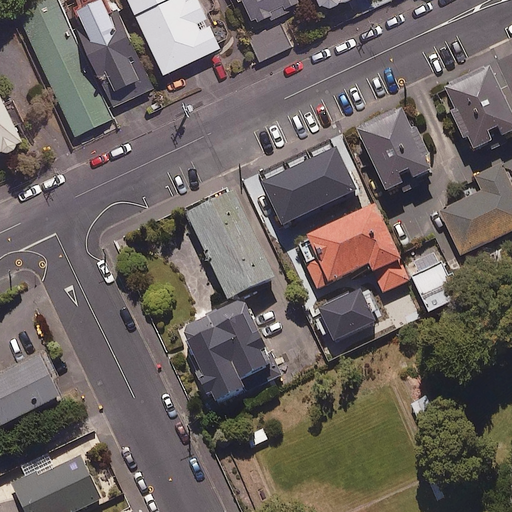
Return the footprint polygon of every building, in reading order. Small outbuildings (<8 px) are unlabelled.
[(73,32),(110,110),(154,89),(128,34),(121,37),(103,0),(90,0),(76,7),(85,26),(73,32)] [(130,0),(137,15),(169,0),(130,0)] [(166,75),(221,50),(211,28),(207,29),(203,20),(207,19),(198,0),(193,0),(190,2),(188,0),(174,0),(144,14),(155,39),(150,41),(166,75)] [(244,0),(255,24),(304,2),(302,0),(244,0)] [(354,0),(319,0),(326,13),(354,0)] [(110,110),(73,32),(60,5),(24,22),(78,136),(114,119),(110,110)] [(299,46),(290,22),(251,37),(259,60),(299,46)] [(511,139),(511,115),(491,73),(446,96),(477,157),(511,139)] [(0,154),(5,153),(14,152),(19,145),(24,143),(0,91),(0,154)] [(436,177),(406,114),(360,136),(390,199),(436,177)] [(511,233),(511,188),(502,168),(478,180),(484,194),(442,214),(463,257),(511,233)] [(277,283),(235,196),(189,219),(231,305),(277,283)] [(411,283),(378,211),(311,241),(322,265),(310,270),(320,293),(372,269),(384,295),(411,283)] [(464,297),(448,264),(414,281),(429,313),(464,297)] [(275,373),(246,308),(185,335),(218,409),(247,396),(243,386),(275,373)] [(360,344),(351,325),(340,330),(348,350),(360,344)] [(0,382),(0,433),(68,403),(48,361),(0,382)] [(446,417),(437,396),(413,407),(422,427),(446,417)] [(252,450),(271,438),(264,425),(244,438),(252,450)] [(56,472),(48,455),(22,467),(28,479),(14,485),(26,511),(81,511),(102,503),(83,460),(56,472)]
